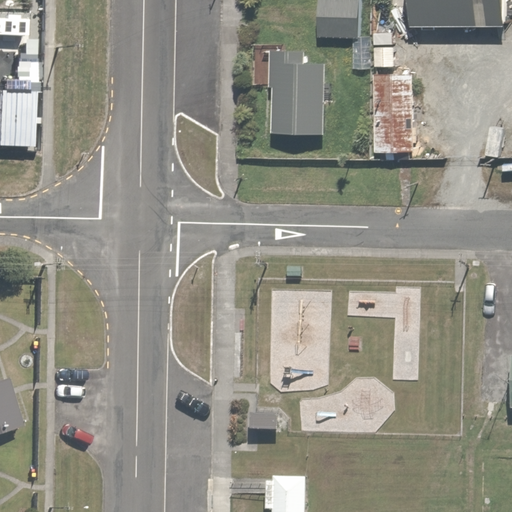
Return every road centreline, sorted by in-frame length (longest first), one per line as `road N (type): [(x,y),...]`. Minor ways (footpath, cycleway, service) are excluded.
road 1 (residential): [(143,219),(511,230)]
road 2 (residential): [(137,511),(143,219)]
road 3 (residential): [(143,219),(147,0)]
road 4 (residential): [(0,216),(143,219)]
